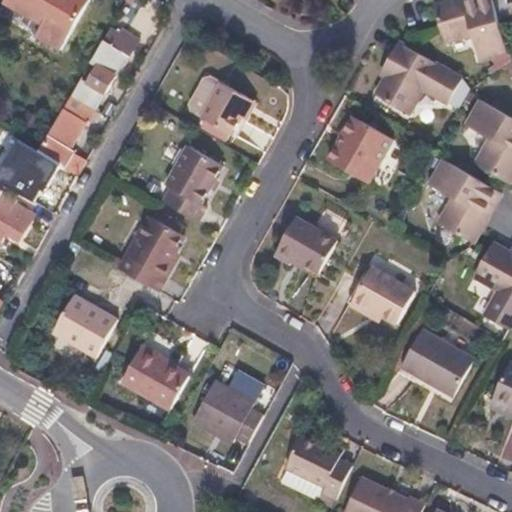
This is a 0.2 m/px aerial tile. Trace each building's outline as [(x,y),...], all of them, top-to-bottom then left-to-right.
[(66,38),(87,0),(2,0),(2,2),(66,38)] [(457,0),(446,0),(436,3),(442,25),(446,42),(473,35),(481,61),(508,53),(494,0),(464,0),(458,2),(457,0)] [(128,38),(110,27),(90,62),(115,78),(136,43),(128,38)] [(139,38),(131,33),(128,38),(136,43),(139,38)] [(406,42),(402,39),(384,69),(389,72),(406,42)] [(412,45),(406,42),(389,72),(376,92),(378,93),(411,111),(425,87),(450,101),(463,78),(461,74),(412,45)] [(88,61),(69,95),(91,109),(94,111),(104,93),(106,94),(115,78),(90,62),(88,61)] [(191,110),(201,116),(208,120),(223,129),(231,133),(242,111),(250,97),(221,81),(211,75),(204,77),(189,104),(191,110)] [(91,109),(69,95),(43,140),(66,155),(91,109)] [(255,100),(250,97),(242,111),(247,114),(255,100)] [(511,116),(480,98),(467,123),(491,137),(477,163),(501,177),(510,182),(511,177),(511,116)] [(392,139),(353,117),(329,159),(369,182),(392,139)] [(205,125),(221,134),(223,129),(208,120),(205,125)] [(7,130),(0,141),(0,145),(24,160),(33,146),(7,130)] [(43,140),(38,149),(65,167),(71,158),(66,155),(43,140)] [(222,163),(187,144),(165,183),(171,186),(162,201),(196,220),(205,205),(200,202),(208,188),(215,175),(222,163)] [(63,169),(34,152),(17,179),(41,193),(50,178),(56,182),(63,169)] [(428,183),(452,197),(438,222),(472,242),(483,223),(480,221),(498,190),(494,187),(443,157),(428,183)] [(219,178),(215,175),(208,188),(212,190),(219,178)] [(3,190),(0,194),(0,208),(26,225),(34,212),(15,200),(16,198),(3,190)] [(0,208),(0,237),(4,232),(17,240),(26,225),(0,208)] [(181,234),(148,215),(118,269),(155,290),(173,259),(168,257),(174,248),(181,234)] [(340,240),(298,216),(275,256),(290,265),(292,262),(294,258),(305,263),(322,273),(340,240)] [(493,241),(484,257),(474,275),(497,289),(484,313),(510,328),(511,324),(511,252),(511,251),(493,241)] [(178,250),(174,248),(168,257),(173,259),(178,250)] [(294,258),(292,262),(302,268),(305,263),(294,258)] [(418,285),(375,261),(355,298),(383,314),(398,322),(418,285)] [(117,318),(75,293),(53,331),(95,356),(117,318)] [(355,298),(352,304),(380,320),(383,314),(355,298)] [(475,359),(423,329),(402,366),(455,396),(475,359)] [(163,354),(141,342),(121,379),(168,407),(186,374),(166,363),(160,360),(163,354)] [(169,358),(163,354),(160,360),(166,363),(169,358)] [(511,360),(511,361),(493,400),(511,409),(511,360)] [(252,400),(215,380),(192,421),(230,442),(233,437),(245,444),(261,415),(248,408),(252,400)] [(283,466),(285,469),(283,473),(334,499),(350,466),(336,459),(326,454),(329,449),(298,434),(283,466)] [(339,454),(329,449),(326,454),(336,459),(339,454)] [(405,500),(363,480),(348,511),(420,511),(424,504),(407,496),(405,500)]
